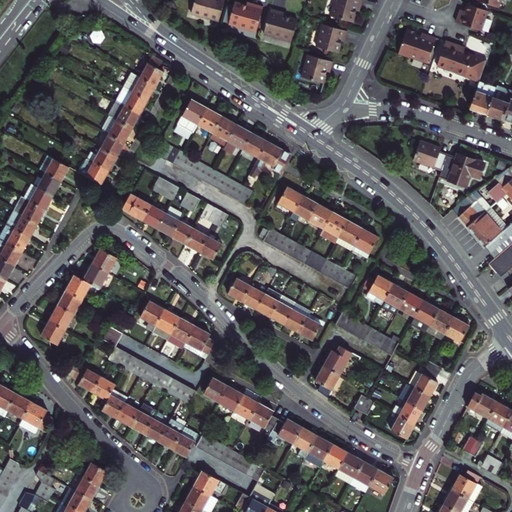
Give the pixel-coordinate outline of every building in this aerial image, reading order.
[(195,0),(193,10),(221,17),(225,0),(195,0)] [(241,0),(236,0),(231,20),(258,28),(265,3),(254,0),(252,0),(251,3),(244,1),(241,0)] [(368,7),(370,0),(343,0),(339,15),(361,21),(364,11),(365,7),(368,7)] [(459,21),(467,24),(479,29),(481,24),(484,25),(490,10),(470,2),(467,10),(466,9),(464,14),(461,13),(460,17),(459,21)] [(263,29),(291,37),(297,16),(288,13),(282,11),(283,8),(270,4),(263,29)] [(353,39),(355,32),(330,25),(324,47),(345,53),(348,44),(349,39),(353,39)] [(410,26),(400,51),(410,54),(411,53),(429,60),(438,36),(427,32),(423,30),(422,35),(418,33),(419,29),(410,26)] [(457,43),(447,39),(439,64),(458,71),(457,72),(467,75),(480,79),(487,60),(474,55),(474,54),(466,51),(460,49),(462,45),(457,43)] [(338,70),(340,62),(315,55),(309,78),(330,84),(333,75),(334,69),(338,70)] [(141,78),(157,87),(161,78),(165,72),(149,64),(141,78)] [(124,88),(149,101),(152,94),(157,87),(141,78),(132,73),(124,88)] [(480,109),(487,112),(494,95),(485,91),(488,83),(480,80),(470,106),(480,109)] [(485,91),(494,95),(497,86),(488,83),(485,91)] [(497,116),(504,118),(511,94),(511,89),(497,83),(497,86),(494,95),(487,112),(497,116)] [(144,109),(149,101),(124,88),(117,101),(141,114),(144,109)] [(193,132),(198,124),(207,107),(198,103),(190,99),(177,123),(193,132)] [(111,116),(133,128),(138,120),(141,114),(117,101),(109,115),(111,116)] [(207,107),(198,124),(213,133),(222,116),(214,111),(207,107)] [(103,130),(110,134),(125,143),(129,136),(133,128),(111,116),(103,130)] [(230,121),(222,116),(213,133),(228,141),(237,124),(230,121)] [(246,129),(237,124),(228,141),(225,147),(224,148),(231,152),(235,145),(243,149),(252,133),(246,129)] [(225,147),(228,141),(213,133),(210,138),(225,147)] [(252,133),(243,149),(258,158),(267,141),(260,137),(252,133)] [(125,143),(110,134),(102,148),(118,157),(122,149),(125,143)] [(430,143),(420,140),(413,159),(441,170),(446,154),(440,152),(441,147),(430,143)] [(276,146),(267,141),(258,158),(248,175),(254,178),(259,169),(264,166),(266,162),(274,166),(272,168),(280,173),(290,154),(276,146)] [(160,156),(166,160),(174,147),(167,144),(160,156)] [(166,160),(172,163),(180,151),(174,147),(166,160)] [(118,157),(102,148),(98,154),(94,162),(110,170),(114,163),(118,157)] [(92,151),(88,159),(94,162),(98,154),(92,151)] [(178,167),(186,154),(182,152),(180,151),(172,163),(178,167)] [(441,170),(439,176),(474,187),(484,162),(468,157),(457,153),(455,158),(446,154),(441,170)] [(185,170),(192,157),(186,154),(178,167),(185,170)] [(48,156),(41,169),(46,172),(54,159),(48,156)] [(191,174),(198,161),(198,160),(192,157),(185,170),(191,174)] [(54,159),(46,172),(62,181),(65,174),(69,167),(54,159)] [(106,177),(110,170),(94,162),(88,159),(80,173),(102,185),(106,177)] [(191,174),(197,177),(205,164),(198,161),(191,174)] [(203,181),(210,168),(205,164),(197,177),(203,181)] [(511,222),(505,229),(487,209),(469,225),(482,239),(488,246),(498,256),(511,243),(511,165),(497,176),(511,192),(511,222)] [(213,169),(210,168),(203,181),(209,184),(217,171),(213,169)] [(216,188),(223,175),(217,171),(209,184),(216,188)] [(62,181),(46,172),(38,187),(54,196),(58,188),(62,181)] [(216,188),(222,191),(229,178),(228,177),(223,175),(216,188)] [(159,194),(166,180),(160,177),(152,190),(159,194)] [(222,191),(228,194),(236,181),(229,178),(222,191)] [(494,178),(475,192),(478,195),(496,181),(494,178)] [(173,202),(181,188),(166,180),(159,194),(173,202)] [(234,198),(242,185),(236,181),(228,194),(234,198)] [(25,197),(31,201),(38,187),(33,184),(25,197)] [(240,201),(247,188),(243,185),(242,185),(234,198),(240,201)] [(51,201),(54,196),(38,187),(31,201),(46,209),(51,201)] [(292,212),(302,195),(293,190),(287,187),(277,204),(292,212)] [(247,204),(254,192),(247,188),(240,201),(247,204)] [(180,206),(187,209),(194,196),(188,192),(180,206)] [(473,193),(454,209),(460,216),(478,200),(473,193)] [(310,199),(302,195),(292,212),(300,216),(307,220),(317,203),(310,199)] [(187,209),(194,213),(201,199),(194,196),(187,209)] [(16,211),(38,223),(43,215),(46,209),(31,201),(25,197),(24,197),(16,211)] [(138,197),(129,213),(136,217),(143,221),(152,205),(138,197)] [(478,200),(460,216),(465,220),(469,225),(487,209),(480,202),(478,200)] [(207,203),(200,217),(215,225),(222,211),(207,203)] [(307,220),(323,229),(333,212),(324,207),(317,203),(307,220)] [(158,230),(167,213),(152,205),(143,221),(150,225),(158,230)] [(171,207),(167,213),(158,230),(165,234),(171,237),(181,221),(184,214),(171,207)] [(34,231),(38,223),(16,211),(8,225),(30,238),(34,231)] [(222,211),(215,225),(221,228),(229,215),(222,211)] [(297,221),(300,216),(292,212),(289,217),(297,221)] [(333,212),(323,229),(338,237),(348,220),(340,216),(333,212)] [(348,220),(338,237),(353,246),(363,228),(356,224),(348,220)] [(179,242),(184,245),(194,228),(181,221),(171,237),(179,242)] [(30,238),(8,225),(1,239),(23,251),(27,244),(30,238)] [(194,228),(184,245),(191,249),(199,253),(208,236),(202,233),(194,228)] [(205,228),(202,233),(208,236),(211,231),(205,228)] [(264,238),(269,230),(265,228),(262,233),(261,233),(260,235),(264,238)] [(264,240),(269,244),(276,231),(271,228),(264,240)] [(353,246),(350,251),(366,260),(379,237),(371,232),(363,228),(353,246)] [(338,237),(323,229),(319,236),(334,244),(335,243),(338,237)] [(218,235),(211,231),(208,236),(215,240),(218,235)] [(269,244),(276,247),(283,235),(280,233),(276,231),(269,244)] [(283,235),(276,247),(282,251),(289,238),(283,235)] [(223,245),(215,240),(208,236),(199,253),(206,257),(214,262),(223,245)] [(350,251),(353,246),(338,237),(335,243),(350,251)] [(289,254),(295,241),(289,238),(282,251),(289,254)] [(0,256),(15,265),(19,259),(23,251),(1,239),(0,240),(0,256)] [(302,245),(295,241),(289,254),(295,258),(302,245)] [(511,243),(498,256),(492,261),(499,269),(505,276),(511,269),(511,243)] [(301,261),(308,248),(302,245),(295,258),(301,261)] [(311,250),(308,248),(301,261),(307,265),(314,252),(311,250)] [(103,249),(94,264),(111,274),(119,258),(103,249)] [(307,265),(313,268),(319,255),(314,252),(307,265)] [(313,268),(319,271),(326,258),(319,255),(313,268)] [(12,272),(15,265),(0,256),(0,275),(7,279),(12,272)] [(319,271),(325,274),(331,262),(326,259),(326,258),(319,271)] [(325,274),(331,278),(338,265),(331,262),(325,274)] [(94,264),(86,279),(93,284),(102,289),(111,274),(94,264)] [(338,265),(331,278),(337,281),(344,268),(342,267),(338,265)] [(337,281),(343,285),(350,272),(344,268),(337,281)] [(350,272),(343,285),(349,288),(356,275),(350,272)] [(67,289),(84,299),(88,292),(93,284),(86,279),(76,274),(67,289)] [(366,296),(383,305),(394,284),(383,277),(378,275),(366,296)] [(242,303),(250,287),(237,280),(228,295),(236,300),(242,303)] [(93,284),(88,292),(98,297),(102,289),(93,284)] [(401,309),(409,292),(403,288),(394,284),(383,305),(382,307),(397,315),(401,309)] [(256,310),(264,295),(250,287),(242,303),(249,307),(256,310)] [(269,318),(282,295),(268,288),(264,295),(256,310),(263,314),(269,318)] [(58,305),(75,315),(84,299),(67,289),(58,305)] [(401,309),(415,316),(424,300),(418,296),(409,292),(401,309)] [(284,326),(292,310),(296,303),(282,295),(269,318),(277,322),(284,326)] [(152,331),(165,308),(158,304),(150,300),(141,317),(148,321),(146,327),(152,331)] [(427,331),(430,325),(439,308),(434,305),(424,300),(415,316),(411,324),(426,332),(427,331)] [(292,310),(307,318),(310,311),(296,303),(292,310)] [(49,320),(67,330),(75,315),(58,305),(49,320)] [(167,339),(180,317),(172,313),(165,308),(152,331),(167,339)] [(430,325),(446,333),(455,317),(447,312),(439,308),(430,325)] [(298,333),(307,318),(292,310),(284,326),(292,330),(298,333)] [(342,328),(348,316),(347,316),(342,313),(336,325),(342,328)] [(354,320),(348,316),(342,328),(348,332),(354,320)] [(182,348),(186,342),(195,325),(188,321),(180,317),(167,339),(182,348)] [(455,317),(446,333),(461,341),(470,325),(468,324),(467,320),(464,318),(463,319),(461,320),(455,317)] [(322,326),(307,318),(298,333),(307,338),(313,342),(322,326)] [(67,330),(49,320),(41,335),(58,345),(67,330)] [(360,323),(354,320),(348,332),(354,335),(360,323)] [(360,339),(367,327),(360,323),(354,335),(360,339)] [(186,342),(208,355),(210,352),(216,340),(209,336),(210,333),(206,331),(195,325),(186,342)] [(430,325),(427,331),(443,339),(446,333),(430,325)] [(120,339),(123,333),(111,326),(108,332),(120,339)] [(370,329),(367,327),(360,339),(367,342),(373,330),(370,329)] [(379,334),(373,330),(367,342),(373,346),(379,334)] [(120,339),(108,332),(104,338),(117,345),(120,339)] [(385,337),(379,334),(373,346),(380,349),(386,337),(385,337)] [(386,337),(380,349),(385,352),(392,341),(386,337)] [(398,344),(392,341),(385,352),(392,356),(398,344)] [(205,360),(208,355),(186,342),(182,348),(205,360)] [(123,349),(116,345),(111,354),(109,358),(116,362),(123,349)] [(343,376),(355,354),(353,353),(342,347),(339,352),(334,350),(329,359),(326,366),(343,376)] [(116,362),(122,365),(129,352),(123,349),(116,362)] [(126,367),(128,369),(135,356),(129,352),(122,365),(126,367)] [(128,369),(135,372),(141,359),(135,356),(128,369)] [(140,376),(148,363),(141,359),(135,372),(140,376)] [(427,368),(438,374),(442,366),(431,361),(427,368)] [(67,375),(74,379),(81,366),(75,362),(67,375)] [(146,379),(153,366),(148,363),(140,376),(146,379)] [(81,366),(74,379),(80,383),(79,385),(85,389),(93,393),(102,377),(81,366)] [(160,369),(153,366),(146,379),(153,382),(160,369)] [(335,391),(343,376),(326,366),(322,373),(318,381),(335,391)] [(452,372),(442,366),(438,374),(448,379),(452,372)] [(416,388),(431,395),(435,388),(438,382),(435,380),(438,374),(427,368),(416,388)] [(154,383),(159,386),(166,373),(160,369),(153,382),(154,383)] [(159,386),(165,389),(172,376),(166,373),(159,386)] [(171,393),(179,380),(172,376),(165,389),(167,390),(171,393)] [(108,401),(112,394),(116,385),(102,377),(93,393),(99,397),(108,401)] [(218,403),(227,386),(220,382),(212,378),(202,395),(218,403)] [(185,383),(179,380),(171,393),(177,396),(185,383)] [(185,383),(177,396),(182,399),(183,399),(190,386),(185,383)] [(402,399),(423,410),(427,403),(431,395),(416,388),(410,384),(402,399)] [(0,390),(0,404),(10,410),(18,393),(11,389),(3,385),(0,390)] [(197,390),(190,386),(183,399),(190,403),(197,390)] [(218,403),(233,412),(243,395),(235,390),(227,386),(218,403)] [(469,406),(491,419),(500,402),(488,395),(485,393),(484,395),(477,392),(469,406)] [(10,410),(24,417),(33,401),(26,397),(18,393),(10,410)] [(108,401),(102,411),(111,415),(117,419),(126,401),(112,394),(108,401)] [(233,412),(248,420),(258,403),(249,398),(243,395),(233,412)] [(355,407),(362,411),(369,399),(362,395),(355,407)] [(375,402),(369,399),(362,411),(368,415),(375,402)] [(423,410),(402,399),(395,413),(401,416),(416,424),(420,417),(423,410)] [(24,417),(39,425),(45,429),(52,415),(46,412),(48,409),(42,406),(33,401),(24,417)] [(131,426),(140,409),(126,401),(117,419),(123,422),(131,426)] [(488,425),(504,433),(511,418),(511,407),(507,405),(500,402),(491,419),(488,425)] [(140,409),(153,416),(156,410),(144,403),(140,409)] [(248,420),(273,434),(280,421),(269,415),(272,411),(267,408),(258,403),(248,420)] [(0,404),(0,414),(6,417),(10,410),(0,404)] [(143,433),(153,416),(140,409),(131,426),(138,430),(143,433)] [(159,442),(168,425),(153,416),(143,433),(151,438),(159,442)] [(401,416),(397,423),(392,431),(408,439),(411,432),(416,424),(401,416)] [(24,417),(20,423),(35,432),(39,425),(24,417)] [(166,446),(173,450),(186,426),(171,418),(168,425),(159,442),(166,446)] [(294,445),(303,428),(295,423),(288,420),(286,423),(280,421),(273,434),(294,445)] [(187,457),(194,444),(200,434),(186,426),(173,450),(179,453),(187,457)] [(309,453),(318,436),(311,432),(303,428),(294,445),(301,449),(309,453)] [(196,445),(203,450),(211,437),(203,433),(196,445)] [(316,457),(324,461),(333,444),(326,440),(318,436),(309,453),(316,457)] [(203,450),(209,453),(216,440),(211,437),(203,450)] [(466,450),(473,453),(479,442),(473,438),(466,450)] [(209,453),(216,457),(223,444),(217,441),(216,440),(209,453)] [(485,445),(479,442),(473,453),(478,457),(485,445)] [(216,457),(221,460),(228,447),(223,444),(216,457)] [(324,461),(339,469),(348,452),(342,449),(333,444),(324,461)] [(221,460),(227,463),(234,450),(232,449),(228,447),(221,460)] [(306,459),(309,453),(301,449),(298,455),(306,459)] [(227,463),(233,467),(240,453),(234,450),(227,463)] [(56,460),(68,466),(72,459),(60,452),(56,460)] [(348,452),(339,469),(335,476),(351,484),(364,460),(355,456),(348,452)] [(233,467),(239,470),(246,457),(240,453),(233,467)] [(313,463),(316,457),(309,453),(306,459),(313,463)] [(253,461),(246,457),(239,470),(246,474),(253,461)] [(491,457),(485,468),(484,470),(498,477),(505,464),(491,457)] [(23,463),(12,458),(8,464),(19,469),(23,463)] [(68,466),(56,460),(53,465),(65,472),(68,466)] [(365,492),(369,485),(378,468),(371,464),(364,460),(351,484),(365,492)] [(92,461),(84,475),(101,484),(104,479),(109,470),(92,461)] [(246,474),(253,478),(260,465),(257,463),(253,461),(246,474)] [(5,469),(5,470),(16,476),(19,469),(8,464),(5,469)] [(253,478),(259,481),(266,468),(260,465),(253,478)] [(40,487),(52,494),(60,479),(40,468),(39,472),(43,480),(40,487)] [(269,491),(279,473),(266,468),(259,481),(255,488),(251,496),(244,509),(247,511),(253,499),(268,508),(275,494),(269,491)] [(388,473),(378,468),(369,485),(377,490),(385,494),(394,477),(388,473)] [(195,485),(212,495),(215,489),(223,494),(229,484),(204,469),(199,478),(195,485)] [(16,476),(5,470),(1,476),(12,482),(16,476)] [(457,482),(453,489),(470,499),(479,482),(482,477),(469,470),(466,475),(462,473),(457,482)] [(101,484),(84,475),(76,489),(93,498),(96,492),(101,484)] [(1,476),(0,478),(0,482),(9,488),(12,482),(1,476)] [(0,490),(6,494),(9,488),(0,482),(0,490)] [(485,485),(479,482),(470,499),(475,502),(485,485)] [(61,499),(68,503),(76,489),(70,485),(61,499)] [(186,501),(203,511),(212,495),(195,485),(190,493),(186,501)] [(369,485),(365,492),(374,496),(377,490),(369,485)] [(40,487),(37,493),(49,500),(52,494),(40,487)] [(93,498),(76,489),(68,503),(84,511),(85,511),(90,504),(93,498)] [(448,497),(444,504),(458,511),(469,511),(475,502),(470,499),(453,489),(448,497)] [(237,505),(244,509),(251,496),(244,492),(237,505)] [(29,508),(37,493),(26,494),(21,503),(24,505),(29,508)] [(211,511),(219,499),(212,495),(203,511),(205,511),(211,511)] [(253,499),(247,511),(246,511),(265,511),(268,508),(253,499)] [(181,509),(179,511),(205,511),(203,511),(186,501),(181,509)] [(84,511),(68,503),(63,511),(84,511)]
